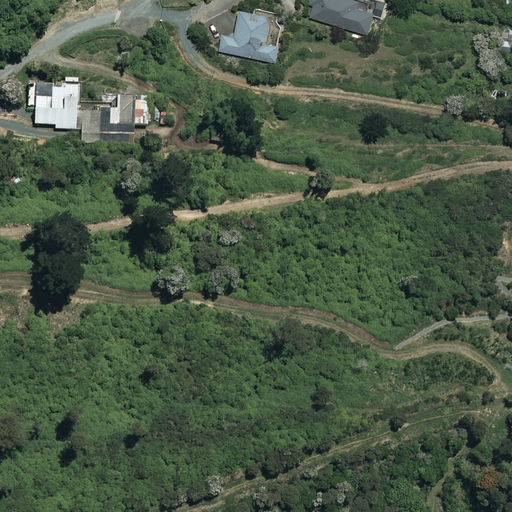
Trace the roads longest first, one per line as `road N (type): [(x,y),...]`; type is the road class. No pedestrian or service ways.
road 1 (track): [(159,511),(460,407),(497,381),(497,363),(449,344),(382,351),(305,318),(0,282)]
road 2 (track): [(0,227),(174,215),(347,192),(467,164),(511,165)]
road 3 (track): [(511,125),(212,71),(182,37),(188,19),(222,0)]
road 4 (track): [(501,373),(500,396),(443,465),(425,511)]
